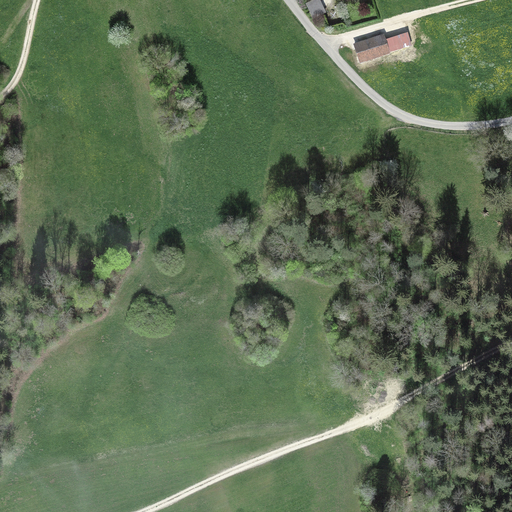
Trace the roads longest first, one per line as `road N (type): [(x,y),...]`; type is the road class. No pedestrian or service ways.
road 1 (track): [(142,511),(390,408),(511,344)]
road 2 (residential): [(511,120),(451,126),(388,109),(289,0)]
road 3 (track): [(322,42),(481,0)]
